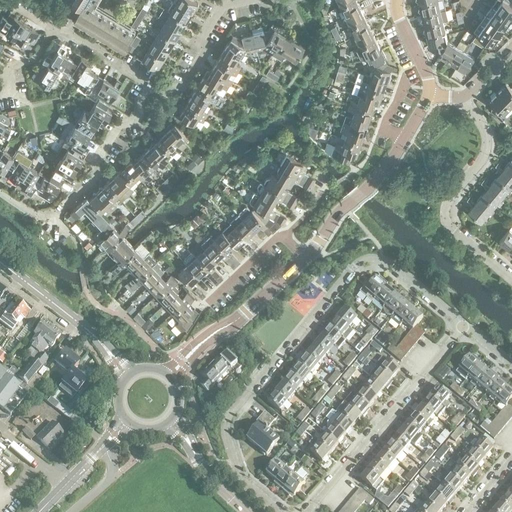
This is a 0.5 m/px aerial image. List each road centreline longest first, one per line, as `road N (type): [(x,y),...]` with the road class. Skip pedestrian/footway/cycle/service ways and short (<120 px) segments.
road 1 (residential): [(464,323),(396,267),(370,257),(355,263),(224,428),(241,479),(279,511)]
road 2 (residential): [(306,511),(464,323)]
road 3 (residential): [(511,276),(448,225),(444,213),(486,144),(462,97)]
road 4 (secondary): [(170,375),(304,257)]
road 5 (secondary): [(126,375),(88,330),(0,262)]
road 6 (residential): [(54,216),(98,176),(96,158),(148,89)]
road 7 (residential): [(148,89),(182,85),(218,8),(254,0)]
road 8 (secondary): [(304,257),(403,141)]
road 9 (tertiary): [(247,511),(208,476),(170,421)]
